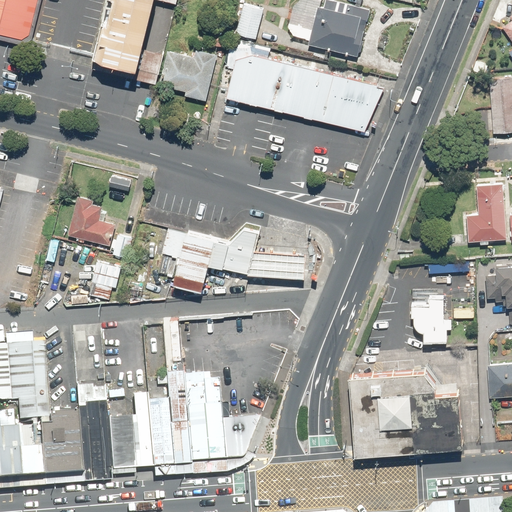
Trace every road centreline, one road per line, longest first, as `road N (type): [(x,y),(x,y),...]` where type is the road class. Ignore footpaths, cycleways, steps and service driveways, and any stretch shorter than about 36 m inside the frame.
road 1 (unclassified): [(298,194),(0,116)]
road 2 (secondary): [(294,489),(12,511)]
road 3 (secondary): [(462,0),(380,206)]
road 4 (secondary): [(294,489),(290,409),(321,352)]
road 5 (secondary): [(321,352),(331,486)]
road 6 (secondary): [(369,230),(321,352)]
road 7 (secondary): [(511,472),(386,482)]
